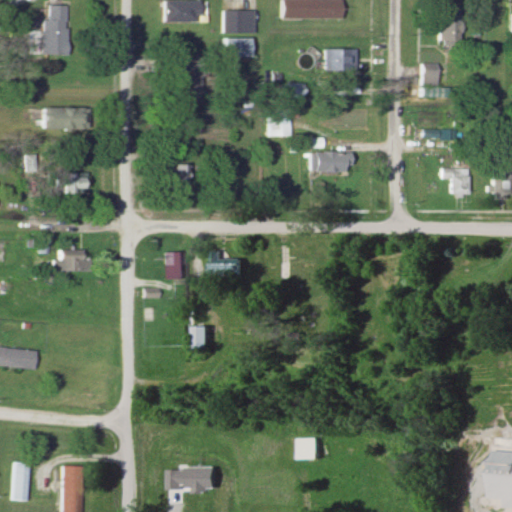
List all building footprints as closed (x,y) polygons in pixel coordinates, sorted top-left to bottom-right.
[(279,0),(337,0),(337,18),(279,18),(279,0)] [(160,21),(160,1),(196,1),(196,21),(160,21)] [(36,55),(63,55),(63,6),(43,6),(43,20),(36,20),(36,55)] [(219,10),(251,11),(251,32),(219,32),(219,10)] [(436,19),(457,19),(457,38),(449,38),(449,46),(436,45),(436,19)] [(219,37),(249,38),(248,56),(219,55),(219,37)] [(321,69),(322,48),(353,48),(352,70),(321,69)] [(200,102),(200,57),(177,57),(177,102),(200,102)] [(418,62),(434,62),(434,86),(418,86),(418,62)] [(301,98),(301,84),(284,84),(284,98),(301,98)] [(84,129),(84,109),(54,109),(54,129),(84,129)] [(264,137),(286,137),(286,114),(264,114),(264,137)] [(348,172),(348,149),(312,149),(312,172),(348,172)] [(186,165),(154,165),(155,188),(186,187),(186,165)] [(446,179),(446,196),(466,196),(466,168),(436,168),(436,179),(446,179)] [(84,171),(58,171),(58,196),(84,196),(84,171)] [(488,198),(509,198),(509,171),(488,171),(488,198)] [(87,261),(81,261),(81,250),(51,250),(51,272),(87,272),(87,261)] [(218,259),(218,252),(208,252),(208,277),(240,277),(240,259),(218,259)] [(177,253),(161,253),(161,281),(177,281),(177,253)] [(277,282),(281,282),(282,296),(303,295),(303,280),(316,280),(316,261),(277,261),(277,282)] [(208,327),(194,327),(194,349),(208,349),(208,327)] [(0,366),(0,347),(31,350),(30,368),(0,366)] [(316,438),(295,438),(295,460),(316,460),(316,438)] [(511,450),(511,498),(487,497),(491,449),(511,450)] [(23,500),(8,499),(10,462),(25,463),(23,500)] [(77,511),(58,511),(59,466),(78,466),(77,511)] [(371,474),(327,474),(327,483),(371,484),(371,474)]
